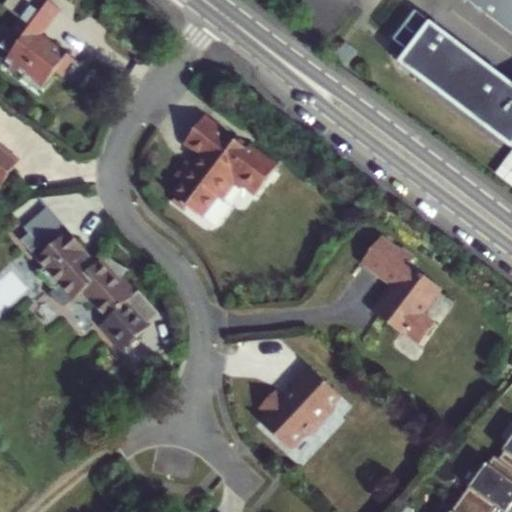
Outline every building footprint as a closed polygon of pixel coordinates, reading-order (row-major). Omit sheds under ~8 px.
[(46,0),(30,0),(28,4),(50,20),(58,9),(46,0)] [(511,0),(474,0),(475,1),(476,0),(498,0),(501,2),(498,7),(511,17),(511,0)] [(511,29),(511,17),(498,7),(501,2),(498,0),(476,0),(475,1),(511,29)] [(3,62),(21,76),(25,71),(43,84),(54,69),(59,74),(72,57),(49,40),(44,47),(35,40),(40,33),(50,20),(28,4),(10,28),(5,24),(0,29),(0,45),(9,52),(3,62)] [(511,87),(466,53),(428,24),(397,65),(511,151),(511,149),(511,87)] [(40,33),(35,40),(44,47),(49,40),(40,33)] [(244,187),(256,196),(278,167),(250,147),(248,150),(206,119),(187,144),(207,158),(198,170),(189,163),(178,178),(184,182),(174,196),(203,219),(219,197),(223,200),(235,184),(243,190),(244,187)] [(0,182),(18,159),(0,145),(0,182)] [(80,262),(85,257),(62,233),(51,242),(38,254),(44,261),(36,268),(44,277),(40,281),(57,299),(59,296),(63,293),(76,307),(78,305),(90,305),(96,311),(111,327),(124,314),(124,311),(136,300),(120,284),(127,274),(120,272),(114,267),(110,263),(104,262),(100,263),(100,266),(97,269),(88,270),(80,262)] [(36,252),(38,254),(51,242),(49,239),(36,252)] [(383,293),(364,318),(397,344),(398,343),(410,351),(428,330),(416,321),(434,298),(401,273),(405,267),(394,258),(375,242),(354,270),(383,293)] [(397,255),(394,258),(405,267),(408,264),(397,255)] [(97,269),(85,257),(80,262),(88,270),(97,269)] [(63,293),(59,296),(75,312),(96,311),(90,305),(78,305),(76,307),(63,293)] [(299,442),(302,445),(328,417),(324,414),(333,404),(301,374),(284,393),(287,396),(276,408),(268,401),(253,416),(261,423),(254,431),(284,459),(299,442)] [(492,511),(496,508),(501,511),(505,511),(511,503),(511,495),(511,496),(511,495),(511,435),(502,450),(503,452),(498,459),(493,457),(488,464),(486,463),(460,500),(451,511),(492,511)]
